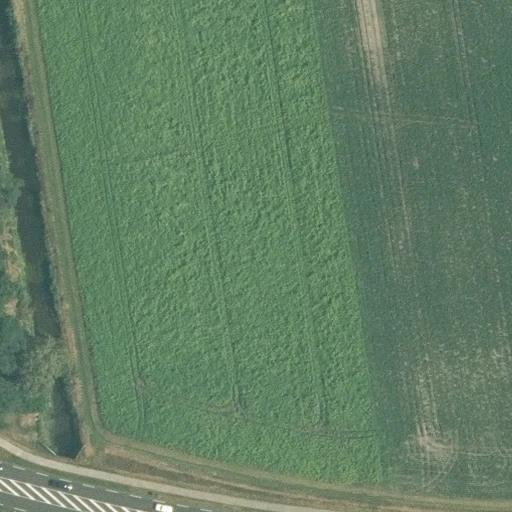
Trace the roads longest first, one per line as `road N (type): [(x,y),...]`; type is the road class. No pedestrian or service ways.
road 1 (track): [(0,216),(11,302),(8,445)]
road 2 (primary): [(0,483),(118,511)]
